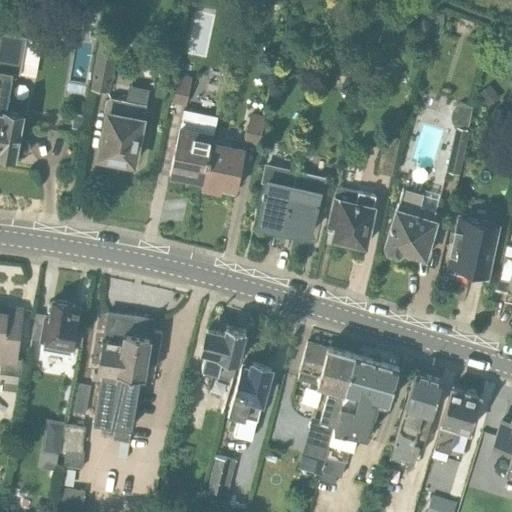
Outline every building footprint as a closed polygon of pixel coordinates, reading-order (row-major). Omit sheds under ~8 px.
[(347,23),(351,0),(331,0),(328,19),(347,23)] [(106,29),(120,32),(124,8),(110,6),(106,29)] [(443,34),(444,14),(428,13),(427,33),(443,34)] [(0,110),(7,109),(13,73),(19,74),(25,37),(0,32),(0,110)] [(91,87),(109,91),(119,41),(101,38),(91,87)] [(172,101),(187,104),(192,77),(177,74),(172,101)] [(500,98),(490,85),(478,95),(488,107),(500,98)] [(107,116),(100,156),(121,160),(123,163),(131,165),(136,161),(137,153),(135,150),(146,98),(131,95),(130,101),(111,98),(106,101),(104,110),(107,116)] [(456,127),(446,172),(460,175),(469,130),(468,130),(473,107),(461,103),(456,107),(452,112),(451,118),(452,123),(456,127)] [(0,110),(0,154),(16,157),(16,154),(24,155),(28,152),(30,143),(27,139),(21,138),(25,112),(7,109),(0,110)] [(250,113),(245,140),(259,143),(265,117),(250,113)] [(204,177),(211,142),(213,136),(196,133),(198,122),(182,119),(180,131),(178,130),(169,174),(186,177),(187,173),(204,177)] [(377,171),(391,174),(400,139),(386,135),(377,171)] [(223,185),(237,188),(245,149),(211,142),(204,177),(202,187),(221,191),(223,185)] [(267,178),(258,222),(283,227),(292,183),(296,169),(267,163),(264,177),(267,178)] [(311,233),(320,190),(292,183),(283,227),(311,233)] [(333,238),(366,245),(375,205),(374,204),(376,196),(337,186),(335,196),(333,195),(326,227),(328,228),(328,232),(334,233),(333,238)] [(403,251),(425,257),(437,219),(434,218),(436,210),(421,205),(423,194),(403,188),(397,207),(385,246),(386,246),(388,251),(398,255),(403,251)] [(462,217),(448,270),(486,278),(498,225),(462,217)] [(511,231),(500,271),(495,290),(508,293),(511,281),(511,231)] [(73,354),(80,310),(70,309),(71,303),(53,300),(53,302),(49,303),(48,309),(51,311),(50,317),(46,316),(41,345),(43,349),(73,354)] [(23,359),(18,359),(23,309),(7,307),(7,313),(0,312),(0,359),(1,359),(0,370),(0,373),(21,376),(23,359)] [(129,443),(129,442),(131,427),(140,375),(144,376),(148,355),(157,356),(161,331),(152,330),(154,319),(108,311),(103,337),(102,337),(96,373),(101,374),(94,420),(114,424),(115,430),(113,440),(129,443)] [(224,332),(207,328),(203,350),(206,351),(203,367),(214,369),(208,394),(224,399),(230,374),(234,375),(237,362),(238,362),(246,330),(226,325),(224,332)] [(330,386),(320,420),(312,418),(302,455),(323,462),(325,456),(329,442),(334,426),(355,354),(328,346),(328,347),(307,341),(299,369),(320,375),(318,382),(330,386)] [(377,360),(355,354),(334,426),(329,442),(325,456),(344,462),(349,449),(353,451),(358,433),(368,436),(376,407),(378,399),(367,395),(377,360)] [(388,403),(399,367),(377,360),(367,395),(378,399),(376,407),(386,410),(388,403)] [(251,365),(242,362),(228,417),(238,419),(234,435),(252,440),(271,367),(252,362),(251,365)] [(442,380),(415,372),(391,454),(414,460),(419,442),(423,444),(442,380)] [(465,391),(451,387),(434,444),(450,448),(457,426),(471,430),(480,396),(477,395),(476,390),(469,388),(465,391)] [(511,422),(502,419),(494,444),(511,449),(511,450),(507,466),(511,467),(511,422)] [(83,451),(86,427),(66,424),(62,450),(66,451),(64,466),(82,468),(84,451),(83,451)] [(237,460),(215,455),(204,497),(216,500),(218,493),(228,495),(237,460)] [(325,456),(323,462),(321,470),(340,476),(344,462),(325,456)] [(133,474),(93,466),(88,492),(127,500),(133,474)] [(58,511),(81,511),(84,491),(62,488),(58,511)]
